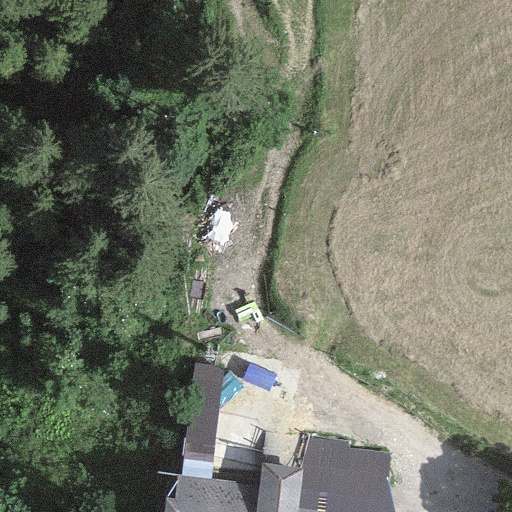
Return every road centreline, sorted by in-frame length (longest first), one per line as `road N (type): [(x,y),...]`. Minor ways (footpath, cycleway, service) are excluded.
road 1 (track): [(301,0),(299,57),(246,261),(246,319),(468,504)]
road 2 (track): [(236,0),(286,110)]
